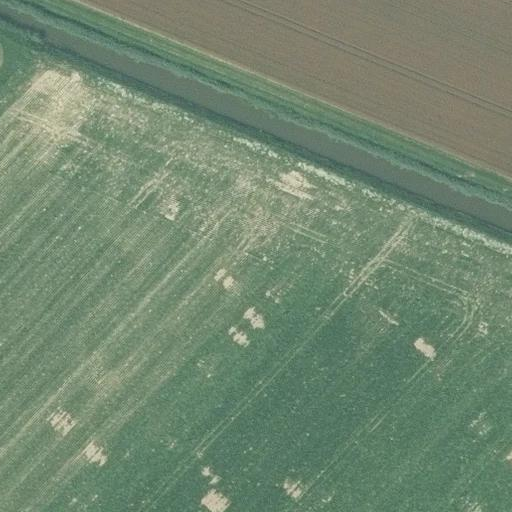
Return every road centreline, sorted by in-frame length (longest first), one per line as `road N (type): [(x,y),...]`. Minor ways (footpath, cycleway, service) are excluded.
road 1 (track): [(0,45),(511,260)]
road 2 (track): [(511,190),(50,0)]
